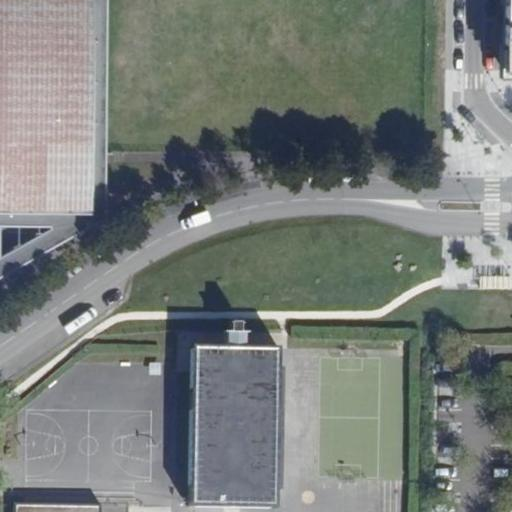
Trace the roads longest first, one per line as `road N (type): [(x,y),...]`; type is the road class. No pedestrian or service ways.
road 1 (unclassified): [(318,199),(242,209),(175,231),(94,272),(0,345)]
road 2 (unclassified): [(318,199),(421,220),(511,222)]
road 3 (unclassified): [(511,191),(383,190),(318,199)]
road 4 (unclassified): [(511,133),(476,101),(474,0)]
